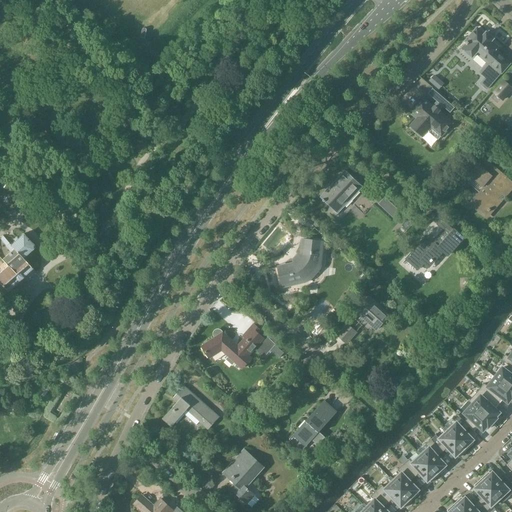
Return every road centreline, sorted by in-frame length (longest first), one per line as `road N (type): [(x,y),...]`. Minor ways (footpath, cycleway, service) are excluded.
road 1 (tertiary): [(35,503),(200,222),(272,117)]
road 2 (residential): [(224,277),(263,223),(352,133)]
road 3 (residential): [(126,439),(224,277)]
road 4 (residential): [(352,133),(447,33),(465,0)]
road 5 (tertiary): [(272,117),(393,0)]
road 6 (tertiary): [(360,0),(272,117)]
road 7 (residential): [(422,511),(511,424)]
